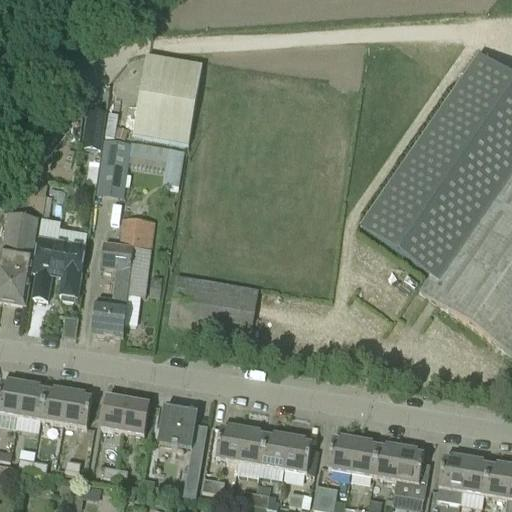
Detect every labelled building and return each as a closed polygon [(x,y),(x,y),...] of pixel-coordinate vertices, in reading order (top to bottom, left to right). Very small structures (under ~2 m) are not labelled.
[(429,281),(430,281),(511,162),(511,83),(479,60),(359,233),(429,281)] [(133,141),(193,152),(206,72),(147,62),(133,141)] [(183,158),(170,157),(171,154),(131,147),(131,149),(103,145),(95,200),(124,204),(129,172),(165,178),(167,167),(168,168),(165,190),(178,192),(183,158)] [(511,162),(430,281),(429,281),(419,297),(511,361),(511,162)] [(80,167),(75,205),(94,208),(98,170),(80,167)] [(0,305),(24,309),(33,252),(38,224),(9,219),(0,271),(0,305)] [(122,344),(127,307),(145,309),(153,235),(122,231),(119,256),(102,253),(99,278),(113,280),(109,316),(96,314),(92,341),(96,341),(98,344),(104,344),(106,343),(122,344)] [(84,258),(38,250),(34,273),(61,277),(59,284),(62,284),(59,301),(63,302),(62,306),(73,308),(74,304),(78,304),(84,258)] [(152,282),(149,303),(160,304),(162,283),(152,282)] [(178,282),(173,310),(170,330),(249,343),(257,295),(178,282)] [(1,389),(0,392),(0,420),(18,424),(24,389),(8,387),(8,390),(1,389)] [(24,389),(18,424),(41,428),(46,397),(40,396),(40,392),(24,389)] [(41,428),(64,431),(69,397),(53,394),(53,398),(46,397),(41,428)] [(64,431),(87,435),(92,404),(85,403),(85,400),(69,397),(64,431)] [(106,403),(100,436),(122,440),(128,407),(106,403)] [(122,440),(144,444),(150,411),(128,407),(122,440)] [(197,419),(164,413),(157,450),(191,456),(197,419)] [(221,435),(215,466),(239,469),(244,435),(228,432),(228,436),(221,435)] [(239,469),(261,473),(266,442),(260,441),(260,438),(244,435),(239,469)] [(261,473),(283,476),(284,476),(289,443),(273,440),(273,444),(266,442),(261,473)] [(284,476),(307,479),(312,450),(305,449),(305,445),(289,443),(284,476)] [(333,446),(327,476),(351,480),(356,446),(340,443),(340,447),(333,446)] [(356,446),(351,480),(373,484),(378,453),(372,452),(372,449),(356,446)] [(373,484),(395,488),(401,454),(386,451),(385,454),(378,453),(373,484)] [(422,511),(430,471),(422,470),(424,461),(417,460),(417,456),(401,454),(395,488),(391,511),(422,511)] [(12,459),(0,457),(0,467),(11,469),(12,459)] [(443,464),(440,484),(437,506),(459,510),(461,499),(467,465),(451,462),(451,465),(443,464)] [(25,476),(33,477),(34,467),(19,465),(18,475),(25,476)] [(467,465),(461,499),(484,503),(489,472),(483,471),(483,467),(467,465)] [(34,467),(33,477),(46,480),(48,470),(34,467)] [(80,469),(66,467),(65,476),(79,479),(80,469)] [(194,505),(200,471),(188,468),(182,503),(194,505)] [(484,503),(506,507),(511,473),(511,472),(496,469),(496,473),(489,472),(484,503)] [(23,486),(25,476),(18,475),(8,473),(6,483),(23,486)] [(102,483),(114,485),(116,475),(104,473),(102,483)] [(116,475),(114,485),(126,487),(127,477),(116,475)] [(75,485),(63,483),(60,500),(72,503),(75,485)] [(224,488),(204,484),(202,497),(222,500),(224,488)] [(81,491),(81,496),(75,496),(71,511),(81,511),(83,505),(98,508),(101,495),(81,491)] [(257,491),(256,499),(257,499),(254,511),(277,511),(278,507),(274,507),(275,502),(269,501),(270,493),(257,491)] [(334,511),(337,495),(316,492),(313,511),(334,511)] [(132,507),(135,497),(127,496),(125,506),(132,507)] [(254,511),(257,499),(256,499),(244,497),(241,510),(253,511),(254,511)] [(309,511),(311,502),(290,499),(288,511),(291,511),(309,511)]
